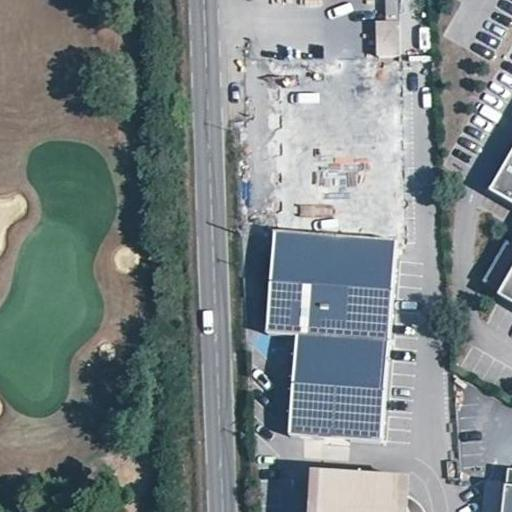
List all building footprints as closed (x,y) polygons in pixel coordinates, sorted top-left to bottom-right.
[(401,57),(400,20),(372,21),(373,58),(401,57)] [(326,64),(371,62),(369,39),(326,41),(326,64)] [(403,242),(398,62),(371,62),(326,64),(271,65),(275,229),(275,234),(403,242)] [(511,159),(493,193),(511,204),(511,159)] [(403,242),(275,234),(272,256),(265,332),(297,337),(292,437),(385,441),(399,244),(404,245),(403,242)] [(511,246),(507,244),(485,283),(511,298),(511,246)] [(511,304),(511,298),(485,283),(482,287),(511,304)] [(319,471),(316,511),(415,511),(417,477),(319,471)]
